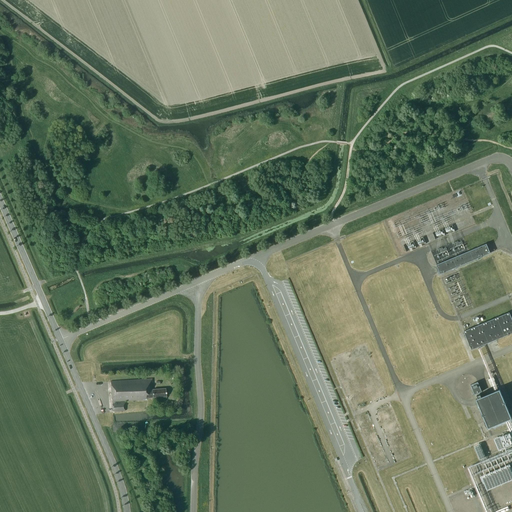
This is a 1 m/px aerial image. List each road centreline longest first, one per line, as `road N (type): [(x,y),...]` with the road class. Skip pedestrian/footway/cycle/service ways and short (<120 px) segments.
road 1 (primary): [(127,511),(59,340)]
road 2 (primary): [(59,340),(0,200)]
road 3 (unclassified): [(59,340),(198,283)]
